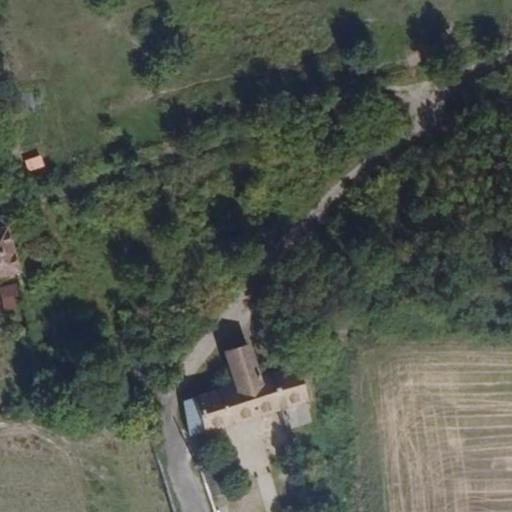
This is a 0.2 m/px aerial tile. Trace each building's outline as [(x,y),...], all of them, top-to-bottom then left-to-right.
[(3,309),(25,306),(22,282),(0,284),(3,309)] [(0,338),(4,351),(20,346),(15,329),(0,333),(0,338)] [(299,401),(292,373),(254,380),(243,349),(220,358),(228,390),(177,405),(186,435),(264,410),(276,409),(299,401)] [(134,426),(125,392),(64,410),(72,442),(134,426)] [(239,511),(222,458),(195,466),(209,511),(239,511)]
